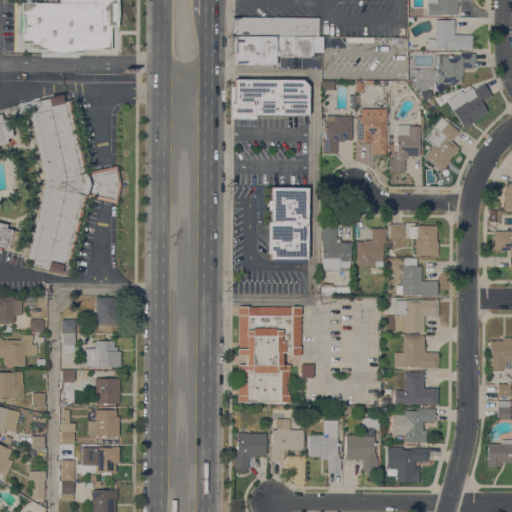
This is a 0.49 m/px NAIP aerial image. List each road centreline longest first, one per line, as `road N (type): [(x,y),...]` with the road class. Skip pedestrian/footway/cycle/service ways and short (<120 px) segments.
road 1 (residential): [(446,511),(468,434),(470,202),(486,162),(511,132),(503,0)]
road 2 (primary): [(161,52),(157,511)]
road 3 (primary): [(202,511),(206,65)]
road 4 (residential): [(511,503),(270,503)]
